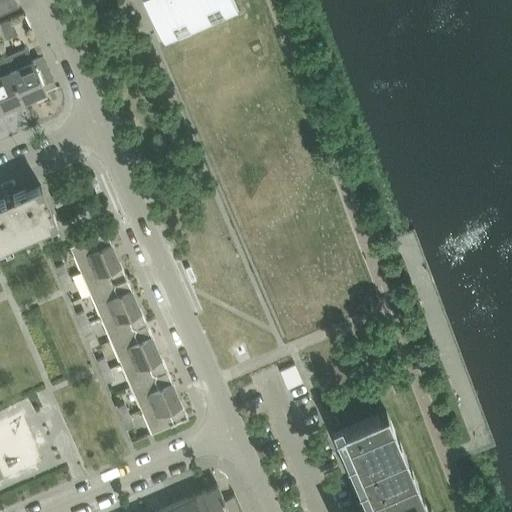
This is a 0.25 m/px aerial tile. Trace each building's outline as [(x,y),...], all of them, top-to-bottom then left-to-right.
[(0,0),(0,13),(18,6),(15,0),(0,0)] [(148,0),(166,41),(239,10),(234,0),(148,0)] [(43,54),(9,69),(22,100),(31,96),(33,100),(47,94),(46,90),(56,85),(43,54)] [(22,100),(9,69),(0,72),(0,112),(1,114),(16,108),(14,104),(22,100)] [(0,243),(14,238),(55,220),(57,225),(58,224),(41,185),(39,185),(40,186),(38,186),(0,202),(0,243)] [(79,204),(72,207),(76,218),(83,215),(79,204)] [(117,254),(107,230),(70,246),(80,270),(117,254)] [(127,277),(117,254),(80,270),(91,293),(127,277)] [(63,264),(55,267),(60,278),(68,275),(63,264)] [(73,286),(68,275),(60,278),(65,289),(73,286)] [(137,300),(127,277),(91,293),(101,316),(137,300)] [(148,324),(137,300),(101,316),(111,340),(148,324)] [(84,310),(75,314),(80,325),(88,321),(84,310)] [(93,332),(88,321),(80,325),(85,336),(93,332)] [(158,347),(148,324),(111,340),(121,363),(158,347)] [(168,370),(158,347),(121,363),(131,386),(168,370)] [(104,356),(95,360),(100,371),(109,367),(104,356)] [(288,385),(302,381),(297,363),(283,367),(288,385)] [(114,378),(109,367),(100,371),(105,382),(114,378)] [(178,394),(168,370),(131,386),(142,410),(178,394)] [(188,417),(178,394),(142,410),(152,433),(188,417)] [(124,403),(116,406),(121,417),(129,414),(124,403)] [(428,508),(386,410),(333,433),(339,447),(347,444),(376,511),(423,511),(423,510),(428,508)] [(134,425),(129,414),(121,417),(125,428),(134,425)] [(229,511),(218,484),(194,494),(202,511),(229,511)] [(202,511),(194,494),(172,504),(175,511),(202,511)]
